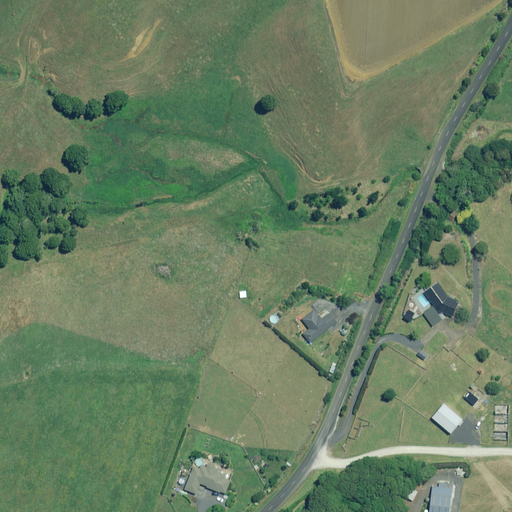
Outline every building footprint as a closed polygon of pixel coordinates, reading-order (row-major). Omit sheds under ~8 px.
[(448,315),(452,317),(458,303),(447,297),(436,283),(424,293),(434,306),(423,314),(432,326),(448,315)] [(321,319),(314,309),(301,319),(309,329),(302,334),(309,344),(336,323),(328,313),(321,319)] [(462,359),(450,350),(442,359),(454,369),(462,359)] [(482,402),(469,391),(463,397),(473,406),(472,406),(476,410),(482,402)] [(462,420),(444,404),(432,418),(450,434),(462,420)] [(199,469),(193,466),(184,490),(195,494),(199,484),(225,494),(230,481),(223,478),(224,475),(217,472),(218,469),(215,468),(215,467),(215,466),(215,465),(214,465),(213,464),(212,463),(211,463),(210,463),(209,463),(208,463),(207,463),(206,464),(205,464),(201,463),(199,469)] [(449,511),(452,488),(432,486),(429,511),(449,511)] [(409,498),(412,501),(418,494),(415,491),(409,498)]
